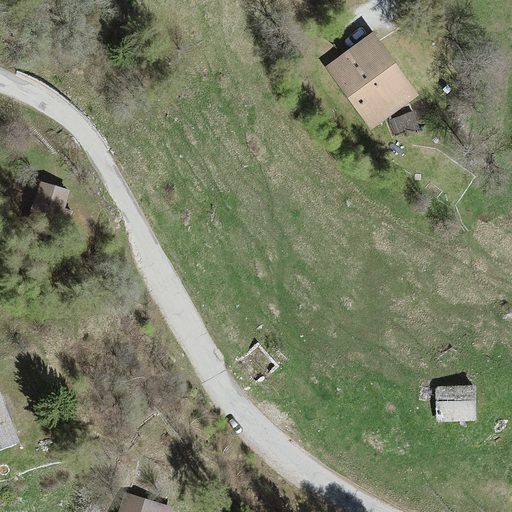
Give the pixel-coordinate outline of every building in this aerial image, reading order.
[(367,40),(322,72),(367,135),(412,102),(367,40)] [(63,195),(33,186),(24,215),(53,225),(63,195)] [(275,374),(253,346),(222,371),(244,398),(275,374)] [(428,391),(428,426),(470,426),(470,391),(428,391)] [(156,511),(115,499),(111,511),(156,511)]
